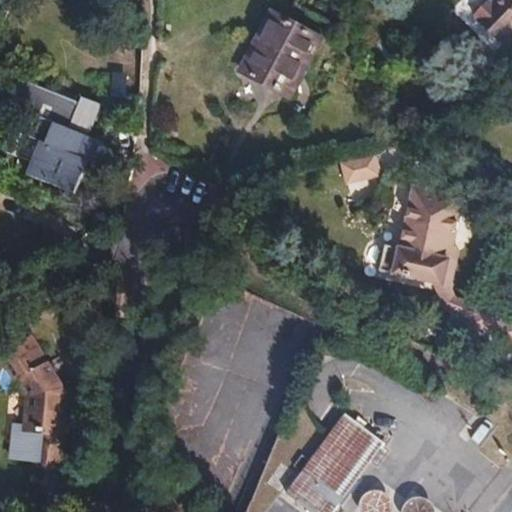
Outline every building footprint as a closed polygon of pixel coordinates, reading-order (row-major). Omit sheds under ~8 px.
[(511,0),(499,0),(499,1),(497,0),(493,0),(481,15),(510,40),(511,37),(511,0)] [(313,36),(273,14),(241,72),(282,93),(313,36)] [(56,145),(41,180),(74,193),(87,161),(76,156),(85,134),(36,113),(27,133),(56,145)] [(13,167),(41,180),(56,145),(27,133),(13,167)] [(399,151),(368,159),(374,179),(404,171),(399,151)] [(398,269),(454,284),(461,286),(472,251),(485,201),(435,188),(418,247),(405,243),(398,269)] [(459,309),(486,325),(493,313),(470,299),(468,291),(478,253),(472,251),(461,286),(454,284),(459,309)] [(511,323),(493,313),(486,325),(483,331),(511,346),(511,323)] [(32,432),(61,436),(61,432),(56,431),(58,415),(64,416),(67,392),(58,391),(32,339),(0,355),(0,381),(4,389),(17,382),(25,398),(22,431),(32,432)] [(310,511),(333,511),(383,443),(346,415),(288,495),(310,511)] [(58,468),(61,436),(32,432),(28,466),(58,468)] [(362,499),(359,505),(358,511),(391,511),(392,510),(392,504),(389,499),(384,494),(378,492),(371,492),(367,494),(362,499)] [(425,497),(418,497),(410,502),(406,508),(405,511),(438,511),(439,510),(435,503),(431,500),(425,497)]
